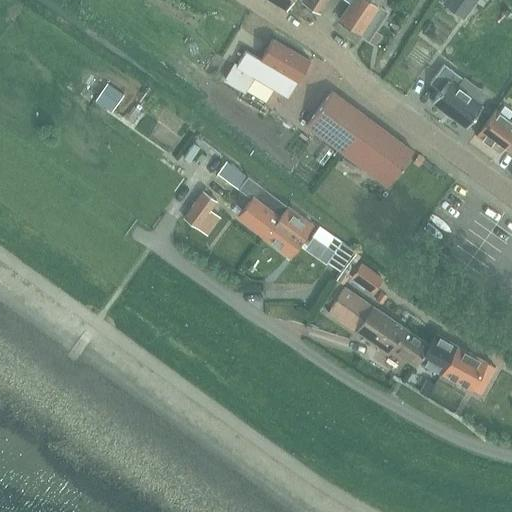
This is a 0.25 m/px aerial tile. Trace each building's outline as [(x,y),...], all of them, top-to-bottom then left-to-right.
[(267,0),(286,11),(292,0),(267,0)] [(299,0),(319,13),(328,0),(299,0)] [(339,0),(350,6),(340,23),(358,35),(370,42),(387,15),(377,9),(382,0),(339,0)] [(225,80),(244,91),(252,77),(287,97),(297,81),(309,60),(272,39),(260,59),(245,51),(236,66),(234,65),(225,80)] [(446,65),(429,88),(437,94),(431,102),(465,127),(482,105),(458,86),(464,78),(454,71),(446,65)] [(306,125),(387,186),(413,151),(332,91),(306,125)] [(490,116),(475,135),(499,153),(503,148),(511,155),(511,124),(508,122),(511,117),(511,114),(504,109),(500,116),(494,111),(490,116)] [(225,161),(216,173),(238,189),(251,199),(238,216),(263,236),(265,237),(287,206),(247,176),(247,177),(225,161)] [(198,227),(216,201),(203,192),(185,218),(198,227)] [(287,206),(265,237),(288,256),(304,236),(303,235),(311,224),(287,206)] [(339,241),(320,227),(311,239),(331,253),(339,241)] [(354,235),(342,259),(358,267),(370,243),(354,235)] [(362,263),(351,278),(370,292),(381,277),(362,263)] [(344,287),(328,312),(387,352),(390,349),(415,366),(418,361),(429,345),(344,287)] [(386,308),(403,319),(408,311),(391,300),(386,308)] [(429,345),(418,361),(441,373),(441,374),(453,353),(452,352),(456,345),(435,333),(429,345)] [(453,353),(441,374),(470,389),(470,388),(477,376),(487,381),(495,367),(456,345),(452,352),(453,353)] [(427,380),(420,393),(427,397),(434,384),(427,380)]
